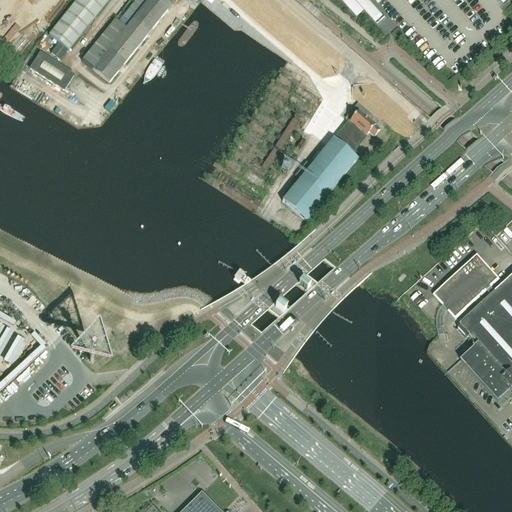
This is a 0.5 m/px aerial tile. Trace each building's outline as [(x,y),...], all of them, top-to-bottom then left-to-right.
[(68,52),(110,0),(77,0),(49,36),(68,52)] [(115,21),(81,62),(93,71),(109,84),(168,12),(153,0),(135,0),(117,23),(115,21)] [(377,25),(385,18),(368,0),(340,0),(356,18),(364,11),(377,25)] [(153,49),(141,64),(146,68),(158,52),(153,49)] [(64,92),(74,77),(39,55),(29,70),(64,92)] [(306,223),(358,161),(351,156),(354,152),(367,137),(367,136),(367,137),(369,134),(374,139),(380,132),(375,127),(379,122),(358,104),(345,119),(349,122),(334,141),(324,153),(282,203),(306,223)] [(455,321),(500,281),(477,256),(433,296),(455,321)] [(238,282),(243,276),(239,273),(234,279),(238,282)] [(511,279),(461,326),(479,346),(474,350),(475,351),(461,363),(499,404),(511,392),(511,279)] [(218,511),(201,494),(182,511),(218,511)]
